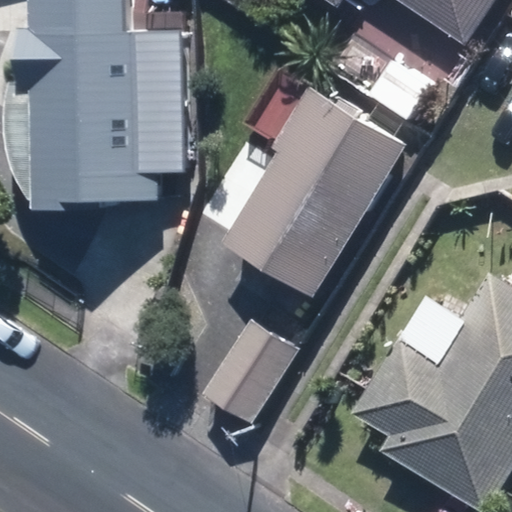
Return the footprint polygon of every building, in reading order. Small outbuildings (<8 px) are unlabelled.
[(36,97),(38,216),(164,214),(163,177),(192,177),(190,34),(139,35),(137,0),(34,0),(35,34),(19,34),(20,97),(36,97)] [(319,0),(342,15),(352,0),(393,0),(469,51),(503,0),(319,0)] [(355,30),(327,71),(403,122),(430,82),(355,30)] [(319,302),(411,146),(314,89),(222,245),(319,302)] [(385,456),(480,511),(497,511),(511,487),(511,285),(493,275),(445,356),(406,333),(356,417),(395,440),(385,456)] [(252,321),(206,399),(257,429),(304,352),(252,321)]
